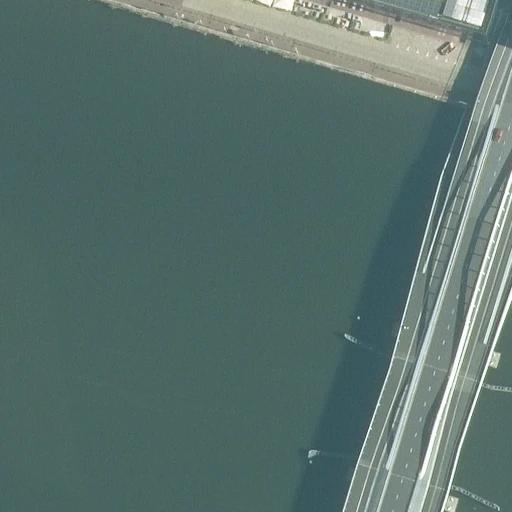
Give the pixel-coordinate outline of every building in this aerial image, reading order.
[(330,0),(488,46),(501,0),(330,0)] [(453,145),(474,151),(478,137),(458,131),(453,145)] [(389,337),(412,344),(416,329),(394,322),(389,337)] [(473,362),(495,368),(500,354),(477,347),(473,362)] [(343,480),(366,487),(370,472),(348,466),(343,480)] [(430,506),(448,511),(452,511),(457,499),(435,492),(430,506)]
